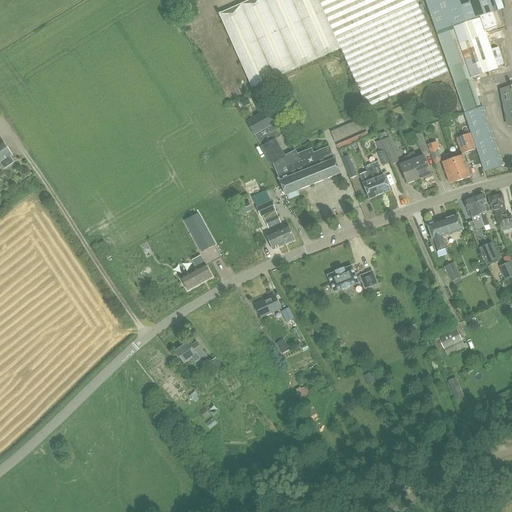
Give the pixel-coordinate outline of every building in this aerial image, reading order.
[(249,0),(218,14),(251,88),(340,48),(366,108),(447,72),(415,0),(249,0)] [(462,105),(477,100),(470,78),(497,69),(497,67),(504,65),(498,47),(491,49),(485,32),(498,27),(493,12),(478,17),(472,0),(424,0),(462,105)] [(509,43),(500,47),(502,52),(511,48),(509,43)] [(422,100),(422,101),(422,103),(422,104),(423,106),(423,107),(424,108),(424,110),(425,111),(426,112),(428,114),(429,115),(430,116),(432,116),(433,117),(435,117),(437,118),(438,118),(440,118),(442,118),(443,117),(445,117),(447,116),(449,115),(450,113),(452,112),(453,111),(453,110),(454,108),(455,107),(455,105),(456,104),(456,103),(456,101),(456,99),(456,97),(455,96),(455,94),(454,93),(453,91),(452,90),(451,89),(450,88),(448,87),(446,86),(445,85),(444,85),(442,84),(440,84),(439,84),(437,84),(435,84),(434,84),(432,85),(431,86),(430,87),(428,87),(427,89),(426,90),(424,92),(424,93),(423,95),(422,96),(422,97),(422,99),(422,100)] [(500,95),(495,96),(497,105),(502,104),(506,125),(511,126),(511,84),(509,85),(499,89),(500,95)] [(250,104),(247,96),(239,99),(243,107),(250,104)] [(480,107),(464,112),(465,113),(484,172),(499,167),(480,107)] [(299,196),(297,191),(340,173),(333,158),(334,158),(329,147),(313,153),(311,149),(297,154),(295,150),(285,156),(276,140),(281,137),(274,124),(275,124),(267,109),(246,121),(253,135),(254,135),(261,146),(260,147),(271,165),(273,164),(280,181),(279,181),(285,196),(287,195),(288,200),(299,196)] [(360,122),(363,129),(372,125),(369,118),(360,122)] [(357,120),(330,132),(335,142),(361,131),(357,120)] [(369,136),(367,131),(336,145),(338,149),(369,136)] [(414,135),(421,153),(428,150),(421,132),(414,135)] [(455,138),(462,154),(469,151),(472,158),(479,155),(476,148),(475,149),(469,133),(455,138)] [(381,140),(385,150),(391,165),(399,162),(389,137),(381,140)] [(376,143),(379,151),(384,150),(385,150),(381,140),(376,143)] [(0,141),(0,162),(12,155),(2,141),(0,141)] [(427,145),(433,164),(441,161),(440,156),(441,156),(437,142),(427,145)] [(384,150),(379,151),(377,152),(383,166),(389,163),(384,150)] [(414,152),(408,154),(409,155),(419,179),(430,174),(423,156),(416,158),(414,152)] [(341,156),(350,179),(357,176),(348,154),(341,156)] [(406,163),(399,165),(407,184),(419,179),(409,155),(404,157),(406,163)] [(462,156),(452,159),(460,180),(470,177),(462,156)] [(460,180),(452,159),(442,163),(450,184),(460,180)] [(379,167),(367,172),(372,182),(375,183),(380,195),(390,191),(383,175),(383,176),(379,167)] [(372,182),(367,172),(360,175),(363,183),(369,199),(380,195),(375,183),(372,182)] [(253,200),(260,217),(262,216),(268,229),(281,223),(271,200),(270,200),(267,194),(253,200)] [(503,194),(487,197),(490,206),(492,212),(495,212),(496,219),(499,226),(500,226),(501,230),(504,231),(511,229),(511,227),(511,224),(511,223),(511,222),(511,220),(510,213),(507,214),(503,194)] [(474,198),(483,226),(485,232),(490,230),(484,212),(488,210),(483,195),(474,198)] [(464,201),(469,217),(472,216),(476,228),(483,226),(474,198),(464,201)] [(252,210),(248,201),(240,205),(243,213),(252,210)] [(185,221),(202,252),(215,245),(198,214),(185,221)] [(457,215),(438,221),(440,227),(443,236),(461,230),(457,215)] [(440,227),(438,221),(427,225),(432,239),(429,240),(434,252),(445,248),(441,236),(443,236),(440,227)] [(266,235),(273,250),(294,241),(287,225),(266,235)] [(97,246),(102,253),(106,259),(111,256),(107,250),(108,249),(103,242),(97,246)] [(483,254),(487,263),(498,259),(494,249),(483,254)] [(191,262),(195,269),(179,277),(187,291),(212,277),(201,257),(191,262)] [(511,264),(511,261),(498,266),(505,281),(511,277),(511,264)] [(453,262),(444,267),(448,275),(457,270),(453,262)] [(335,272),(327,275),(334,292),(342,289),(342,290),(350,287),(350,286),(358,283),(358,282),(361,281),(364,289),(377,284),(372,271),(360,276),(360,277),(356,278),(351,266),(343,269),(343,268),(341,269),(337,270),(335,271),(335,272)] [(457,270),(448,275),(451,282),(452,281),(460,277),(457,270)] [(255,304),(261,318),(280,308),(274,295),(255,304)] [(289,309),(282,312),(286,322),(294,319),(289,309)] [(457,330),(438,338),(439,339),(443,348),(446,355),(464,347),(457,330)] [(289,350),(283,339),(276,343),(281,354),(289,350)] [(443,348),(439,339),(433,342),(437,351),(443,348)] [(183,364),(191,358),(194,362),(199,359),(205,355),(196,342),(190,347),(187,342),(175,351),(183,364)] [(207,364),(215,374),(223,368),(215,358),(207,364)] [(376,382),(371,372),(365,375),(370,385),(376,382)] [(456,378),(448,381),(452,390),(460,387),(456,378)] [(308,379),(293,386),(295,391),(296,391),(299,399),(314,391),(308,379)] [(195,391),(189,396),(192,400),(195,402),(199,399),(196,396),(198,395),(195,391)] [(209,414),(204,409),(200,412),(205,418),(209,414)]
